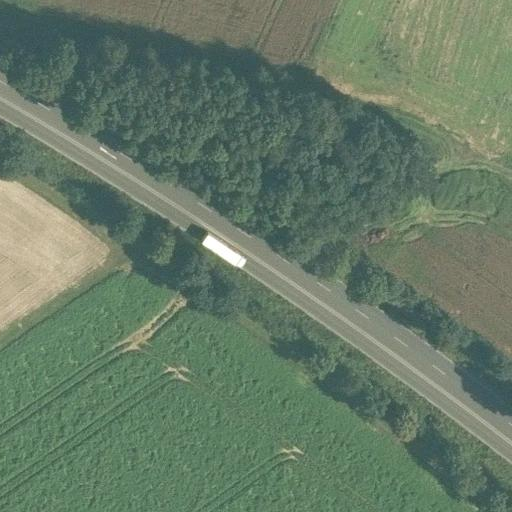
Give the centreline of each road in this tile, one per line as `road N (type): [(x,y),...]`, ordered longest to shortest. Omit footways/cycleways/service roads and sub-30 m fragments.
road 1 (primary): [(511,433),(158,178),(0,86)]
road 2 (track): [(511,176),(349,110),(62,46),(0,24)]
road 3 (track): [(127,247),(322,380),(483,511)]
road 4 (track): [(0,343),(127,247)]
road 5 (track): [(127,247),(0,169)]
